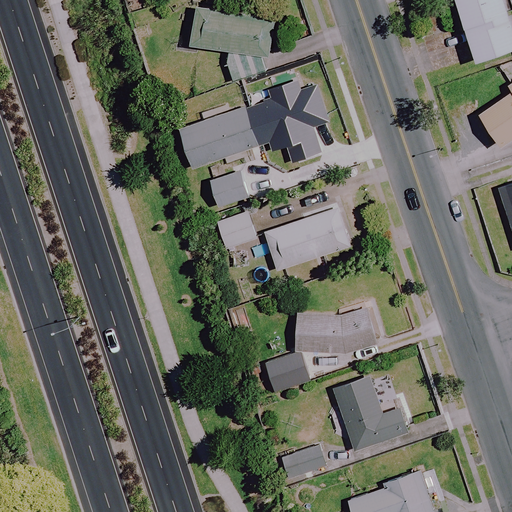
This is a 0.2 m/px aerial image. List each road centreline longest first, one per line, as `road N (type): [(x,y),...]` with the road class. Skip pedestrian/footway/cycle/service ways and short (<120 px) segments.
road 1 (primary): [(15,0),(182,511)]
road 2 (primary): [(112,511),(0,168)]
road 3 (residential): [(470,327),(358,0)]
road 4 (residential): [(511,455),(470,327)]
